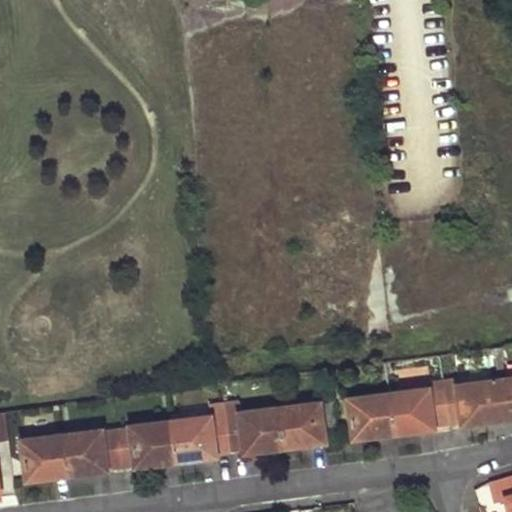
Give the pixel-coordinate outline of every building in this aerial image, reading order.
[(458,378),(443,380),(449,424),(462,422),(464,424),(489,420),(487,412),(503,410),(499,381),(460,387),(458,378)] [(511,379),(506,380),(499,381),(503,410),(511,408),(511,379)] [(429,389),(390,395),(394,424),(395,432),(417,429),(416,420),(433,419),(434,425),(449,424),(443,380),(428,382),(429,389)] [(390,395),(351,400),(356,438),(380,434),(379,425),(394,424),(390,395)] [(241,401),(226,403),(232,451),(247,449),(246,443),(262,441),(263,449),(287,447),(281,409),(243,414),(241,401)] [(334,402),(281,409),(287,447),(311,444),(309,435),(326,433),(325,430),(324,420),(336,419),(334,402)] [(212,418),(174,423),(178,452),(179,460),(202,457),(201,449),(217,447),(218,454),(232,451),(226,403),(211,405),(212,418)] [(511,408),(503,410),(504,419),(511,417),(511,408)] [(503,410),(487,412),(489,420),(504,419),(503,410)] [(7,411),(0,411),(0,440),(10,439),(7,411)] [(336,419),(324,420),(325,430),(337,429),(336,419)] [(433,419),(416,420),(417,429),(434,427),(434,425),(433,419)] [(174,423),(63,436),(67,467),(68,475),(94,472),(93,464),(108,462),(109,470),(164,462),(163,454),(178,452),(174,423)] [(394,424),(379,425),(380,434),(395,432),(394,424)] [(326,433),(309,435),(311,444),(327,442),(326,433)] [(63,436),(24,442),(29,480),(54,477),(53,468),(67,467),(63,436)] [(262,441),(246,443),(247,449),(247,451),(263,449),(262,441)] [(217,447),(201,449),(202,457),(218,455),(218,454),(217,447)] [(178,452),(163,454),(164,462),(179,460),(178,452)] [(108,462),(93,464),(94,472),(109,470),(108,462)] [(67,467),(53,468),(54,477),(68,475),(67,467)] [(511,476),(490,482),(495,503),(509,499),(511,511),(511,476)]
